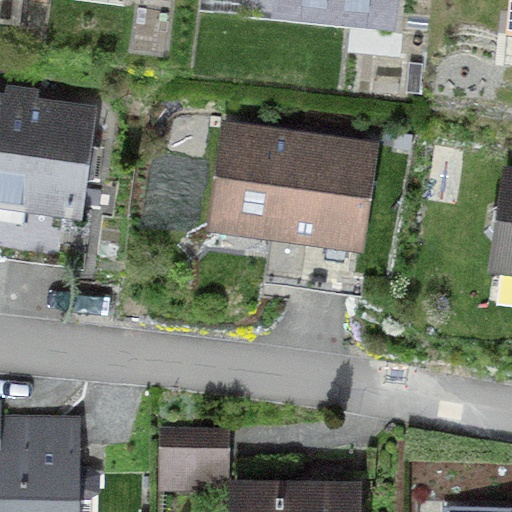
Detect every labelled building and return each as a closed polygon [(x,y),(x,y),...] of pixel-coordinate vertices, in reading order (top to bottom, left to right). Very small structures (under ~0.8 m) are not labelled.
[(265,0),(266,1),(393,16),(395,0),(265,0)] [(511,0),(502,0),(500,26),(511,27),(511,0)] [(85,102),(0,91),(0,200),(72,210),(85,102)] [(366,141),(210,119),(194,225),(351,247),(366,141)] [(511,167),(493,165),(478,263),(511,268),(511,167)] [(0,511),(67,511),(69,414),(0,413),(0,511)] [(216,497),(217,473),(218,435),(149,432),(146,494),(216,497)] [(354,511),(356,480),(217,473),(216,497),(215,511),(354,511)]
